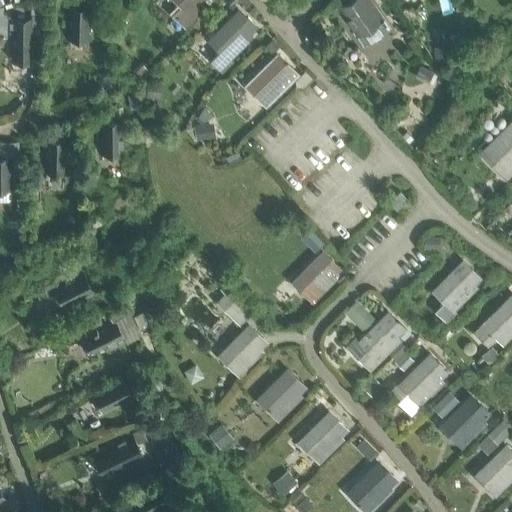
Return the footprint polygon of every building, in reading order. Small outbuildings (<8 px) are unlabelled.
[(177,0),(182,5),(173,13),(186,26),(213,0),(177,0)] [(369,0),(349,0),(338,8),(359,38),(384,21),(369,0)] [(92,7),(69,7),(68,42),(91,42),(92,7)] [(239,10),(215,34),(226,44),(211,59),(223,71),(233,61),(229,57),(249,38),(244,34),(253,25),(239,10)] [(35,18),(12,18),(11,64),(34,64),(35,18)] [(278,55),(254,78),(265,89),(260,94),(268,102),(288,83),(284,78),(292,69),(278,55)] [(124,121),(101,122),(101,156),(124,156),(124,121)] [(511,169),(511,122),(489,146),(501,157),(493,164),(505,176),(511,169)] [(68,140),(46,140),(45,174),(68,175),(68,140)] [(13,158),(0,157),(0,192),(13,192),(13,158)] [(337,266),(323,251),(300,275),(310,285),(305,291),(313,299),(333,279),(329,275),(337,266)] [(463,261),(440,284),(451,295),(435,310),(446,321),(456,311),(453,308),(473,289),(469,284),(478,275),(463,261)] [(85,273),(54,288),(64,308),(95,293),(85,273)] [(225,289),(214,300),(238,322),(248,311),(225,289)] [(511,294),(485,323),(504,342),(511,333),(511,294)] [(355,298),(344,310),(362,326),(373,315),(355,298)] [(389,312),(360,340),(370,351),(363,358),(371,366),(402,336),(398,331),(403,326),(389,312)] [(116,319),(81,336),(91,357),(126,339),(116,319)] [(249,325),(226,348),(236,359),(231,365),(239,373),(259,353),(255,349),(264,340),(249,325)] [(430,354),(401,383),(420,402),(430,391),(432,392),(445,380),(439,374),(444,368),(430,354)] [(288,370),(264,393),(275,403),(269,409),(278,417),(298,397),(293,393),(302,384),(288,370)] [(123,378),(92,393),(102,413),(133,398),(123,378)] [(448,387),(431,405),(441,415),(458,396),(448,387)] [(471,396),(448,419),(458,430),(453,435),(461,444),(481,424),(477,419),(486,410),(471,396)] [(330,412),(306,435),(317,446),(311,451),(319,459),(340,439),(335,435),(344,426),(330,412)] [(502,416),(477,440),(486,450),(511,426),(502,416)] [(221,421),(208,430),(219,444),(232,435),(221,421)] [(134,436),(99,453),(110,474),(144,456),(134,436)] [(511,451),(506,445),(482,468),(481,466),(473,474),(486,486),(488,484),(496,492),(511,476),(511,469),(511,468),(511,467),(511,451)] [(378,462),(355,485),(365,496),(360,501),(368,510),(388,490),(384,485),(393,477),(378,462)] [(270,480),(281,492),(296,479),(286,467),(270,480)] [(159,485),(128,501),(133,511),(156,511),(169,505),(159,485)]
